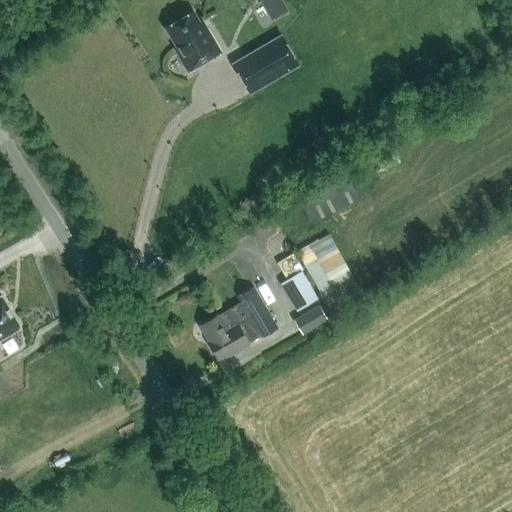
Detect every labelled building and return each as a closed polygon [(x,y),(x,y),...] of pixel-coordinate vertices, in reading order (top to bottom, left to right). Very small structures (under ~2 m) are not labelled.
[(285,6),(282,0),(260,0),(269,15),(285,6)] [(188,72),(221,53),(207,29),(204,30),(193,11),(165,27),(177,46),(174,48),(188,72)] [(231,63),(250,94),(300,65),(281,33),(231,63)] [(300,203),(310,223),(359,198),(349,178),(300,203)] [(329,234),(297,252),(319,293),(318,294),(329,313),(363,295),(329,234)] [(297,312),(318,299),(301,271),(280,283),(297,312)] [(253,287),(237,296),(241,302),(217,317),(216,316),(200,325),(210,342),(208,344),(217,359),(224,354),(226,358),(249,345),(248,343),(260,336),(261,338),(277,328),(253,287)] [(0,339),(20,328),(1,295),(0,295),(0,339)] [(295,320),(302,332),(327,318),(319,306),(295,320)]
